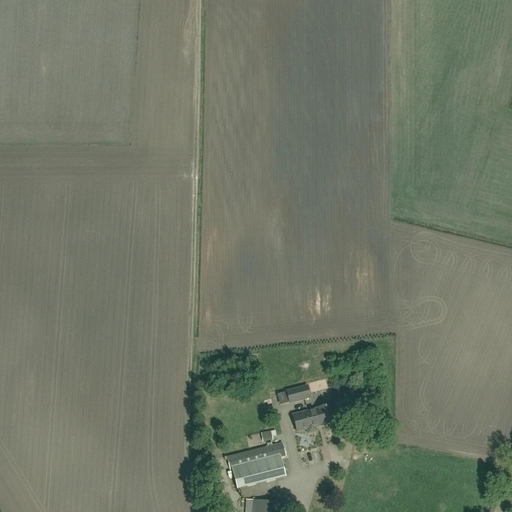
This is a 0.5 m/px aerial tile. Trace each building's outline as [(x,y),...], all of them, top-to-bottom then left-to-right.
[(287,392),(290,403),(311,398),(308,386),(287,392)] [(317,431),(316,427),(323,425),(323,426),(337,422),(332,404),(318,408),(318,409),(293,416),(297,432),(307,429),(308,434),(317,431)] [(273,440),(271,430),(261,431),(263,441),(273,440)] [(367,433),(349,430),(348,440),(366,443),(367,433)] [(282,444),(227,458),(230,470),(231,470),(236,490),(286,477),(280,457),(285,456),(282,444)] [(319,452),(307,454),(308,465),(321,464),(319,452)] [(253,500),(252,511),(275,511),(277,504),(253,500)]
